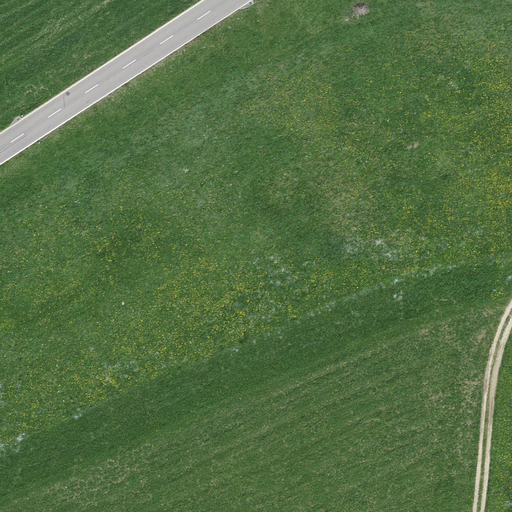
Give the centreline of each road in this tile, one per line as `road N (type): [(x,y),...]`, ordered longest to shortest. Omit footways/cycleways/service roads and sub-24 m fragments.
road 1 (tertiary): [(0,149),(227,0)]
road 2 (track): [(511,312),(479,511)]
